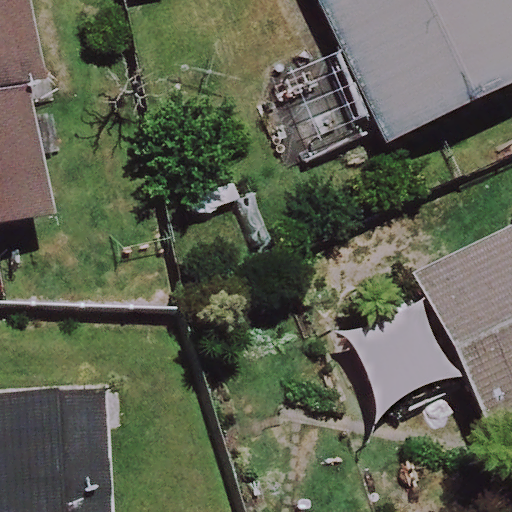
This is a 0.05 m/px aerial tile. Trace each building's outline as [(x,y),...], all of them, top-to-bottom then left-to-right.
[(0,0),(0,242),(30,239),(3,0),(0,0)] [(511,0),(293,0),(363,158),(511,92),(511,49),(495,10),(511,2),(511,0)] [(269,282),(229,171),(141,202),(180,313),(269,282)] [(511,422),(511,237),(405,287),(475,439),(511,422)] [(0,511),(98,511),(94,408),(0,411),(0,511)]
